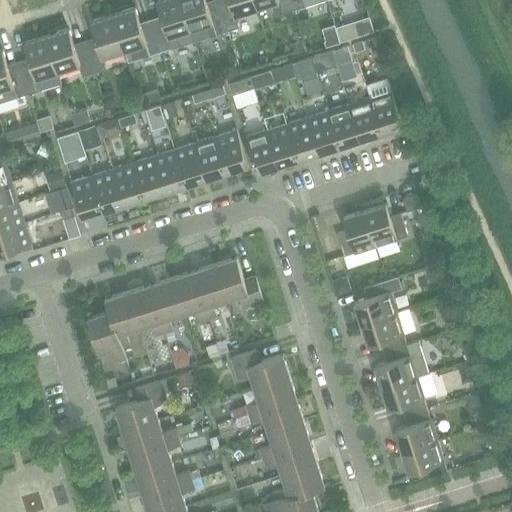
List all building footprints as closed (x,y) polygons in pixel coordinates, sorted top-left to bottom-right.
[(194,40),(181,0),(157,0),(163,21),(153,24),(161,51),(194,40)] [(206,0),(181,0),(194,40),(227,30),(219,3),(208,7),(206,0)] [(229,0),(219,3),(227,30),(239,26),(235,14),(257,7),(254,0),(229,0)] [(254,0),(257,7),(272,3),(275,15),(294,9),(290,0),(254,0)] [(290,0),(294,9),(321,0),(290,0)] [(135,7),(113,14),(124,50),(125,49),(129,61),(161,51),(153,24),(142,28),(135,7)] [(97,42),(86,45),(95,72),(106,68),(102,56),(124,50),(113,14),(90,21),(97,42)] [(69,28),(47,35),(58,71),(80,64),(83,76),(95,72),(86,45),(76,49),(69,28)] [(31,63),(20,66),(28,93),(40,89),(62,82),(58,71),(47,35),(24,42),(31,63)] [(365,49),(363,41),(353,44),(356,52),(365,49)] [(356,52),(353,44),(343,47),(346,55),(356,52)] [(3,49),(0,49),(0,102),(28,93),(20,66),(9,70),(3,49)] [(333,50),(322,54),(312,57),(317,71),(337,65),(333,50)] [(317,71),(312,57),(297,62),(303,81),(318,76),(317,71)] [(372,61),(357,66),(363,83),(378,77),(372,61)] [(292,63),(281,67),(271,70),(273,78),(294,71),(292,63)] [(273,78),(271,70),(261,73),(264,81),(273,78)] [(229,83),(232,91),(233,94),(254,87),(250,76),(229,83)] [(367,85),(370,97),(382,133),(403,126),(388,78),(367,85)] [(226,93),(224,85),(202,92),(205,100),(226,93)] [(205,100),(202,92),(192,95),(195,103),(205,100)] [(370,97),(350,103),(361,139),(382,133),(370,97)] [(350,103),(329,110),(340,146),(361,139),(350,103)] [(165,121),(160,105),(143,110),(148,126),(165,121)] [(87,108),(71,113),(75,125),(91,120),(87,108)] [(329,110),(308,116),(320,152),(340,146),(329,110)] [(139,111),(129,115),(120,118),(122,126),(142,119),(139,111)] [(308,116),(288,123),(299,159),(320,152),(308,116)] [(103,123),(98,124),(103,139),(112,136),(108,122),(103,123)] [(288,123),(267,129),(278,165),(299,159),(288,123)] [(237,129),(216,136),(228,171),(249,165),(237,129)] [(278,165),(267,129),(246,136),(257,172),(278,165)] [(81,139),(78,131),(68,134),(71,142),(81,139)] [(216,136),(195,142),(207,178),(228,171),(216,136)] [(195,142),(175,149),(186,184),(207,178),(195,142)] [(0,184),(12,181),(5,159),(5,160),(1,149),(0,149),(0,184)] [(175,149),(154,155),(166,191),(186,184),(175,149)] [(154,155),(133,162),(145,198),(166,191),(154,155)] [(133,162),(113,168),(124,204),(145,198),(133,162)] [(113,168),(92,175),(104,211),(124,204),(113,168)] [(104,211),(92,175),(71,181),(82,217),(104,211)] [(0,184),(0,207),(18,201),(12,181),(0,184)] [(402,198),(407,211),(421,206),(417,193),(402,198)] [(0,207),(0,229),(25,222),(18,201),(0,207)] [(386,203),(365,210),(376,246),(398,239),(397,238),(408,235),(401,212),(390,215),(386,203)] [(75,215),(73,207),(62,210),(64,218),(75,215)] [(376,246),(365,210),(343,216),(347,229),(337,232),(344,255),(355,252),(376,246)] [(25,222),(0,229),(0,253),(32,243),(25,222)] [(237,256),(215,263),(226,299),(239,295),(243,308),(264,301),(256,276),(245,280),(237,256)] [(215,263),(193,270),(208,319),(217,316),(213,303),(226,299),(215,263)] [(193,270),(171,277),(183,313),(195,309),(199,321),(208,319),(193,270)] [(354,302),(361,323),(397,311),(391,291),(402,288),(398,276),(363,287),(367,298),(354,302)] [(171,277),(149,284),(165,332),(174,330),(170,317),(183,313),(171,277)] [(149,284),(128,291),(139,327),(152,323),(156,335),(165,332),(149,284)] [(128,291),(106,298),(125,359),(127,358),(123,346),(130,343),(126,331),(139,327),(128,291)] [(125,359),(106,298),(105,298),(109,311),(87,317),(99,353),(113,349),(117,361),(125,359)] [(380,340),(384,351),(407,343),(404,333),(397,311),(361,323),(368,344),(380,340)] [(198,359),(214,350),(207,338),(191,346),(198,359)] [(374,365),(381,387),(429,371),(418,339),(407,343),(384,351),(387,361),(374,365)] [(250,374),(254,387),(290,376),(283,353),(259,361),(256,350),(231,357),(238,378),(250,374)] [(401,404),(404,414),(427,407),(424,397),(435,393),(429,371),(381,387),(388,408),(401,404)] [(246,404),(249,413),(297,398),(290,376),(254,387),(259,400),(246,404)] [(116,407),(123,429),(159,418),(154,405),(167,401),(160,380),(136,388),(139,399),(116,407)] [(264,418),(268,431),(304,420),(297,398),(249,413),(252,422),(264,418)] [(395,429),(402,450),(438,439),(431,417),(430,417),(427,407),(404,414),(407,425),(395,429)] [(123,429),(130,451),(178,436),(175,427),(163,431),(159,418),(123,429)] [(260,448),(263,457),(311,441),(304,420),(268,431),(272,444),(260,448)] [(130,451),(137,473),(172,461),(168,448),(181,444),(178,436),(130,451)] [(438,439),(402,450),(409,471),(421,467),(425,478),(447,471),(444,460),(438,439)] [(278,461),(282,474),(318,463),(311,441),(263,457),(265,465),(278,461)] [(137,473),(143,494),(192,479),(189,470),(176,474),(172,461),(137,473)] [(263,503),(264,504),(325,485),(318,463),(282,474),(286,487),(273,491),(276,499),(263,503)] [(143,494),(149,511),(163,511),(186,505),(182,492),(195,488),(192,479),(143,494)] [(325,485),(264,504),(266,511),(268,511),(279,509),(280,511),(317,511),(319,511),(313,490),(325,486),(325,485)]
